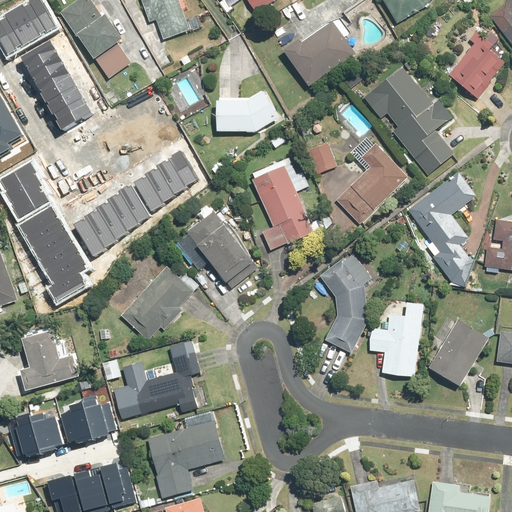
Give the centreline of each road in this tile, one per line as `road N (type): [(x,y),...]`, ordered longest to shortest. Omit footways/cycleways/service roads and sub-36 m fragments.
road 1 (residential): [(340,422),(309,457),(278,459),(249,367),(252,336),(279,340),(297,389),(318,407)]
road 2 (residential): [(511,441),(340,422)]
